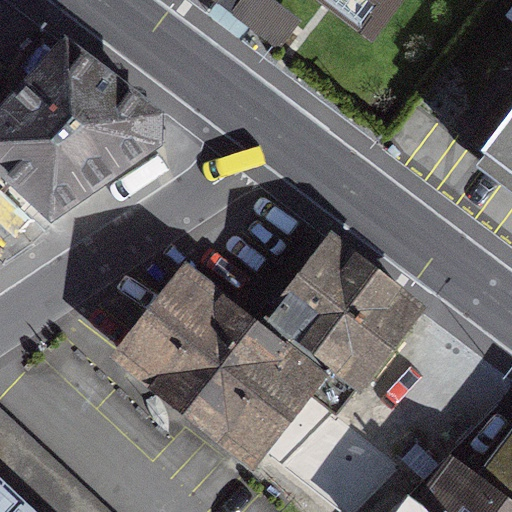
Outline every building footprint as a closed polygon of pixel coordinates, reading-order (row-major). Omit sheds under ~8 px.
[(305,19),(279,0),(211,0),(217,5),(251,30),(280,52),(305,19)] [(311,0),(372,46),(406,0),(311,0)] [(251,30),(217,5),(209,16),(242,42),(251,30)] [(0,111),(0,179),(52,227),(163,150),(164,113),(66,39),(0,111)] [(511,115),(482,156),(486,160),(477,172),(511,199),(511,115)] [(185,266),(111,362),(255,476),(315,399),(339,418),(356,393),(363,398),(429,310),(333,233),(265,323),(185,266)] [(0,511),(112,511),(0,407),(0,511)] [(511,511),(511,436),(480,479),(449,458),(417,505),(407,500),(398,511),(511,511)]
